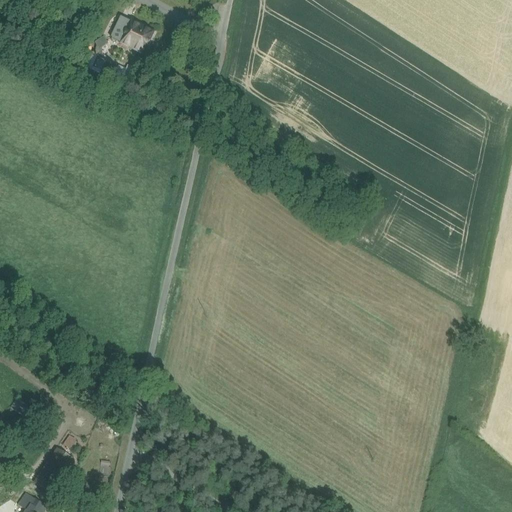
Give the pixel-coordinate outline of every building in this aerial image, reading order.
[(154,33),(123,17),(112,39),(128,47),(129,46),(143,54),(147,47),(143,45),(146,37),(150,39),(154,33)] [(105,38),(95,43),(98,50),(109,45),(105,38)] [(101,53),(93,50),(87,64),(95,68),(101,53)] [(11,409),(16,413),(22,404),(17,400),(11,409)] [(63,445),(69,449),(75,440),(70,436),(63,445)] [(34,482),(50,493),(73,461),(56,450),(34,482)] [(27,511),(38,511),(42,506),(25,495),(18,506),(27,511)]
